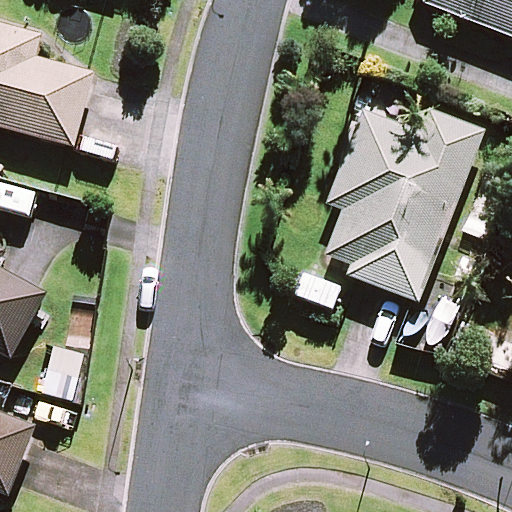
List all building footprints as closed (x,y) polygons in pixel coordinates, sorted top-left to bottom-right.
[(511,0),(420,0),(422,7),(511,41),(511,0)] [(42,37),(0,25),(0,131),(73,151),(93,79),(34,63),(42,37)] [(345,215),(327,259),(352,270),(349,279),(415,306),(483,137),(431,117),(421,140),(364,117),(327,208),(345,215)] [(0,357),(10,363),(45,299),(0,274),(0,357)] [(453,287),(429,277),(402,342),(449,362),(482,284),(458,274),(453,287)] [(32,429),(0,419),(0,494),(12,498),(32,429)]
